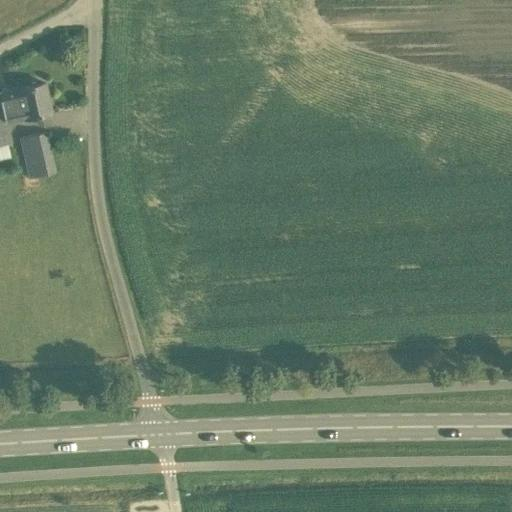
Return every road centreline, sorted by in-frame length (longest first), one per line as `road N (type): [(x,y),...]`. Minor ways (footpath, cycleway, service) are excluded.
road 1 (unclassified): [(94,0),(98,206),(160,433)]
road 2 (secondary): [(160,433),(511,430)]
road 3 (secondary): [(0,444),(160,433)]
